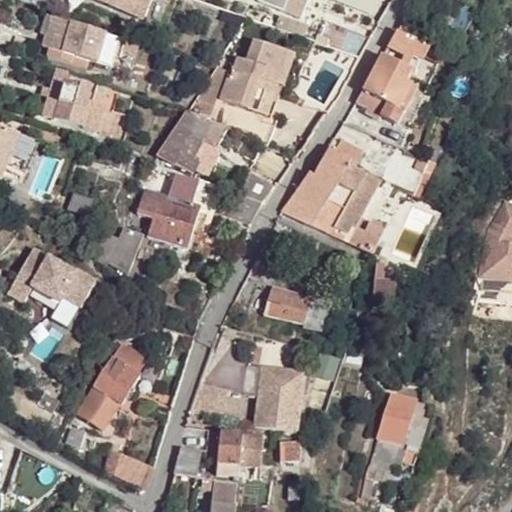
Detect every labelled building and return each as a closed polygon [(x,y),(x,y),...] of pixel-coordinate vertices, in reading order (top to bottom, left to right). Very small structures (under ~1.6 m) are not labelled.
[(88,0),(134,17),(140,0),(88,0)] [(154,0),(140,0),(134,17),(145,22),(154,0)] [(290,0),(262,0),(260,5),(285,16),(287,11),(290,0)] [(296,0),(290,0),(287,11),(303,19),(309,6),(296,0)] [(90,72),(92,64),(67,57),(74,29),(56,23),(47,50),(52,51),(49,60),(90,72)] [(74,29),(67,57),(92,64),(102,66),(109,38),(74,29)] [(400,34),(394,46),(407,52),(414,40),(400,34)] [(109,38),(102,66),(112,69),(120,41),(109,38)] [(414,40),(407,52),(427,63),(435,51),(414,40)] [(291,54),(254,42),(247,60),(240,58),(234,75),(232,74),(223,101),(268,117),(291,54)] [(400,132),(421,96),(411,90),(418,78),(385,60),(365,95),(393,110),(385,122),(400,132)] [(232,74),(217,68),(191,110),(217,120),(223,101),(232,74)] [(55,73),(52,86),(64,90),(66,83),(68,76),(55,73)] [(66,83),(64,90),(65,90),(93,99),(95,92),(66,83)] [(43,120),(56,124),(65,90),(64,90),(52,86),(43,120)] [(65,90),(56,124),(85,133),(94,109),(96,100),(93,99),(65,90)] [(393,110),(365,95),(353,112),(381,127),(385,122),(393,110)] [(99,136),(123,142),(130,113),(106,107),(99,136)] [(85,133),(95,135),(103,112),(94,109),(85,133)] [(216,154),(226,132),(187,116),(160,161),(208,181),(213,167),(201,164),(205,150),(216,154)] [(8,166),(21,137),(0,128),(0,183),(1,183),(8,166)] [(21,137),(8,166),(26,174),(39,145),(21,137)] [(354,163),(352,167),(359,170),(368,156),(343,143),(336,153),(354,163)] [(434,148),(428,165),(429,166),(434,167),(443,152),(434,148)] [(336,153),(333,151),(315,177),(336,192),(352,167),(354,163),(336,153)] [(49,202),(60,162),(42,157),(30,196),(49,202)] [(425,175),(413,201),(420,204),(437,169),(434,167),(429,166),(426,176),(425,175)] [(366,176),(367,175),(359,170),(352,167),(336,192),(351,201),(366,176)] [(315,177),(311,174),(293,199),(310,210),(322,217),(330,203),(336,192),(315,177)] [(251,175),(237,196),(265,205),(266,201),(276,189),(251,175)] [(175,176),(169,200),(172,201),(173,196),(188,201),(194,182),(175,176)] [(336,192),(330,203),(349,215),(340,232),(349,237),(353,229),(356,230),(382,183),(366,176),(351,201),(336,192)] [(145,193),(138,216),(154,222),(149,239),(165,245),(171,227),(172,226),(181,204),(172,201),(169,200),(145,193)] [(231,194),(223,215),(251,228),(265,205),(237,196),(231,194)] [(75,195),(68,212),(88,220),(95,203),(75,195)] [(188,201),(173,196),(172,201),(181,204),(186,205),(188,201)] [(310,210),(293,199),(283,212),(300,221),(310,210)] [(511,206),(492,202),(473,278),(511,287),(511,206)] [(300,221),(336,240),(340,232),(349,215),(330,203),(322,217),(310,210),(300,221)] [(186,205),(181,204),(172,226),(171,227),(165,245),(188,252),(200,210),(186,205)] [(349,246),(357,251),(363,240),(379,247),(386,232),(371,225),(367,234),(357,230),(349,246)] [(94,260),(111,271),(114,266),(132,277),(149,242),(126,232),(122,242),(111,237),(94,260)] [(377,260),(382,248),(363,240),(357,251),(377,260)] [(35,249),(29,257),(32,259),(38,251),(35,249)] [(75,275),(38,251),(32,259),(29,257),(7,292),(23,301),(33,287),(59,303),(62,298),(80,309),(97,284),(77,271),(75,275)] [(387,266),(377,265),(374,303),(396,304),(397,285),(385,284),(387,266)] [(276,292),(269,317),(307,327),(313,301),(276,292)] [(313,301),(307,327),(320,331),(328,306),(313,301)] [(390,330),(390,317),(379,316),(377,328),(390,330)] [(143,364),(121,351),(114,364),(134,378),(143,364)] [(245,396),(258,398),(261,371),(257,370),(259,355),(250,354),(245,396)] [(134,378),(114,364),(93,393),(117,407),(134,378)] [(305,377),(261,371),(258,398),(254,431),(298,436),(305,377)] [(200,386),(189,414),(225,423),(233,395),(200,386)] [(79,416),(106,434),(121,410),(117,407),(93,393),(79,416)] [(404,447),(417,406),(393,398),(380,440),(401,447),(404,447)] [(432,411),(417,406),(404,447),(407,448),(419,452),(432,411)] [(205,429),(207,419),(192,415),(190,424),(205,429)] [(127,420),(121,418),(115,439),(114,444),(121,444),(127,420)] [(100,436),(98,441),(114,445),(114,444),(115,439),(100,436)] [(221,437),(211,436),(209,460),(219,461),(217,478),(240,479),(241,471),(261,472),(263,440),(221,437)] [(401,447),(380,440),(367,480),(375,483),(375,484),(378,473),(384,474),(387,469),(395,471),(401,447)] [(304,466),(304,446),(284,446),(285,465),(304,466)] [(419,452),(407,448),(406,456),(417,459),(419,452)] [(174,477),(196,480),(196,473),(199,473),(204,454),(182,451),(174,477)] [(146,491),(154,471),(111,452),(102,473),(146,491)] [(375,483),(367,480),(363,499),(371,501),(375,483)] [(392,485),(387,501),(405,508),(411,491),(392,485)] [(236,510),(238,491),(219,490),(215,509),(236,510)] [(304,505),(303,492),(291,492),(291,506),(304,505)]
